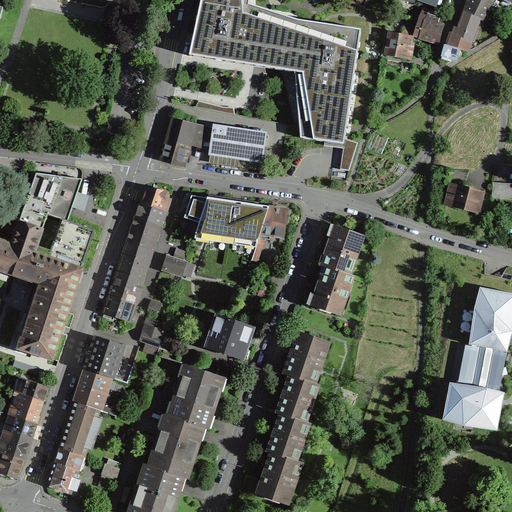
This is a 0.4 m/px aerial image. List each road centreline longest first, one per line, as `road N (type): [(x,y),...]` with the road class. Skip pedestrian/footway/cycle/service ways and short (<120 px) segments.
road 1 (residential): [(23,497),(137,166)]
road 2 (residential): [(212,511),(323,195)]
road 3 (residential): [(323,195),(511,252)]
road 4 (residential): [(137,166),(323,195)]
road 5 (residential): [(137,166),(180,0)]
road 6 (residential): [(0,149),(137,166)]
